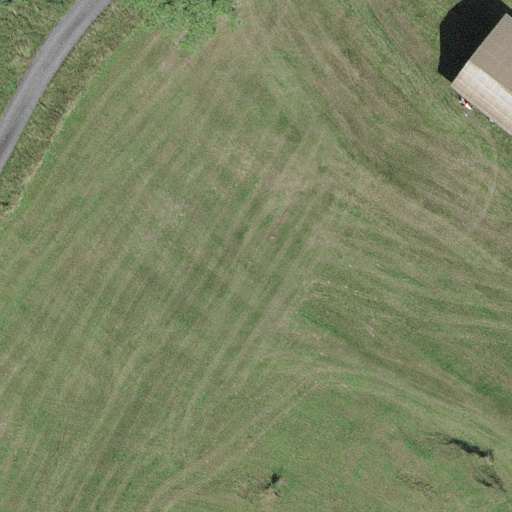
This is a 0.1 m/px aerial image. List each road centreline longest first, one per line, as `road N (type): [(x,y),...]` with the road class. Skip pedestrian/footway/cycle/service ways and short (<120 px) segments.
road 1 (track): [(100,0),(70,29),(0,152)]
road 2 (track): [(370,0),(439,99)]
